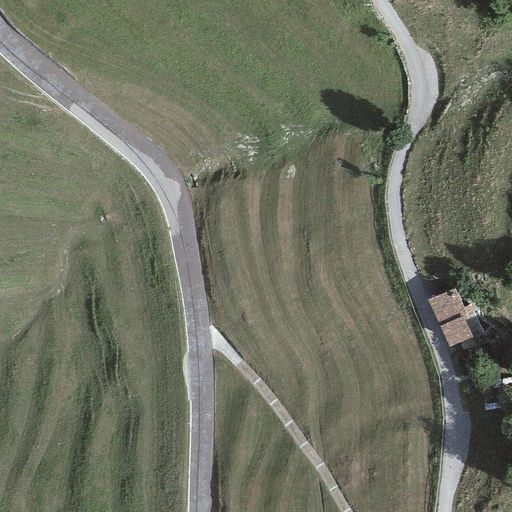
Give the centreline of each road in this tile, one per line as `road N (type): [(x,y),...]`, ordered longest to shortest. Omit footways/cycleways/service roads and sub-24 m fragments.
road 1 (tertiary): [(199,511),(198,334),(171,193),(143,157),(0,37)]
road 2 (unclassified): [(442,511),(451,436),(447,382),(399,244),(392,196),(420,87),(378,0)]
road 3 (track): [(198,334),(224,348),(270,401),(345,511)]
